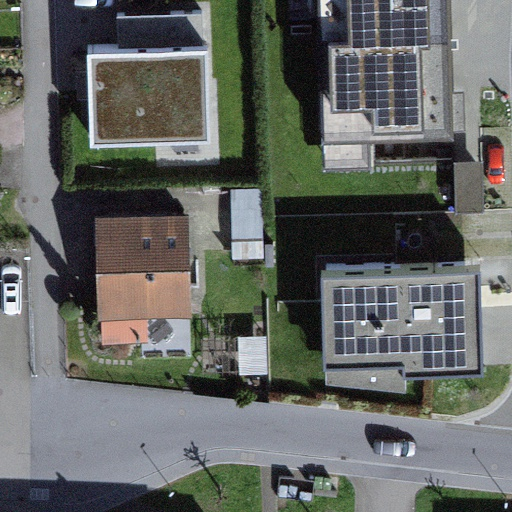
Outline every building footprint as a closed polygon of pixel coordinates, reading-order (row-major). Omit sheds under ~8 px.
[(328,44),(329,106),(371,108),(372,134),(422,130),(420,48),(429,47),(426,0),(349,0),(351,45),(328,44)] [(192,34),(99,40),(105,135),(198,129),(192,34)] [(457,152),(460,205),(483,204),(481,151),(457,152)] [(186,222),(97,223),(99,319),(188,317),(186,222)] [(319,276),(322,369),(399,364),(399,377),(483,373),(480,268),(319,276)]
